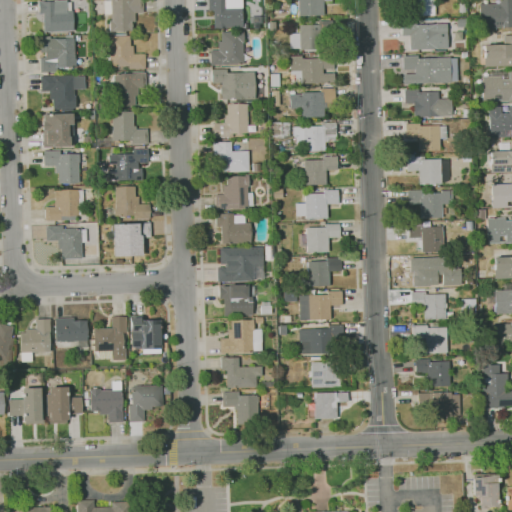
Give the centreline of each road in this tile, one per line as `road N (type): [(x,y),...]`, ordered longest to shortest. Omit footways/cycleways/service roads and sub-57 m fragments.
road 1 (tertiary): [(511,441),(0,459)]
road 2 (residential): [(4,0),(15,287),(184,280)]
road 3 (residential): [(173,0),(190,453)]
road 4 (residential): [(365,0),(384,447)]
